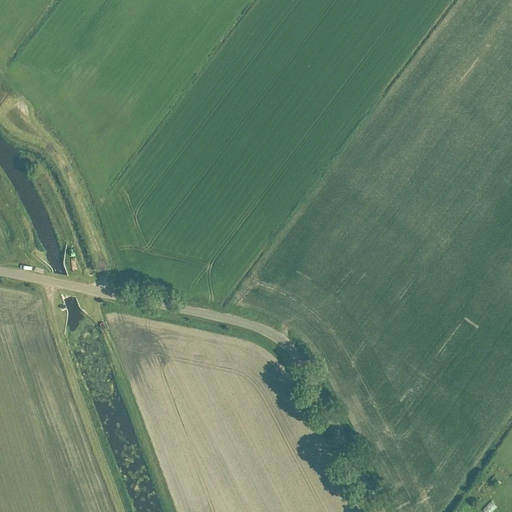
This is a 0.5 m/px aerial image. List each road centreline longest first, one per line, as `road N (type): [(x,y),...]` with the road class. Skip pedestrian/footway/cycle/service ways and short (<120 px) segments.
road 1 (unclassified): [(380,511),(310,378),(278,338),(239,322),(0,271)]
road 2 (track): [(0,190),(123,511)]
